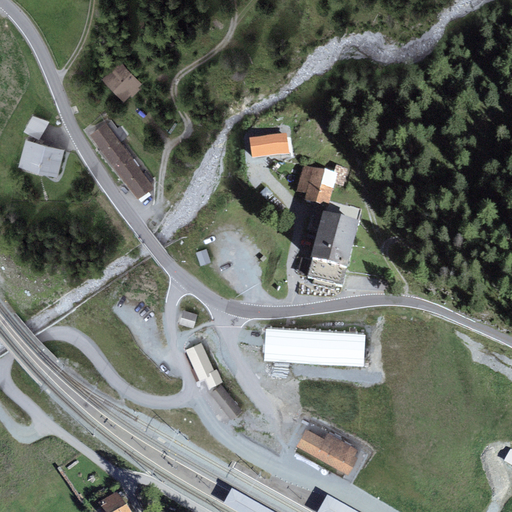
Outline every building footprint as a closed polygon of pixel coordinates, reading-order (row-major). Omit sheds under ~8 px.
[(143,84),(121,62),(102,81),(124,103),(143,84)] [(48,123),(32,115),(23,132),(39,140),(48,123)] [(107,124),(106,123),(90,135),(138,199),(153,188),(119,142),(127,136),(120,127),(118,129),(111,120),(107,124)] [(287,136),(249,142),(253,162),(290,156),(287,136)] [(64,150),(25,140),(18,167),(57,177),(64,150)] [(297,194),(307,197),(305,205),(325,210),(328,211),(330,202),(334,187),(323,184),(326,173),(304,167),(297,194)] [(326,173),(323,184),(334,187),(344,189),(349,170),(336,167),(334,175),(326,173)] [(325,210),(322,221),(357,229),(362,210),(330,202),(328,211),(325,210)] [(360,230),(357,229),(322,221),(310,269),(345,277),(348,278),(360,230)] [(211,263),(206,249),(196,253),(200,267),(211,263)] [(342,291),(345,277),(310,269),(307,282),(342,291)] [(198,315),(183,310),(179,325),(193,330),(198,315)] [(378,327),(390,326),(389,317),(377,317),(378,327)] [(316,332),(266,329),(264,361),(364,367),(366,335),(316,332)] [(370,337),(370,352),(381,353),(381,337),(370,337)] [(201,342),(184,350),(199,380),(205,378),(210,389),(221,383),(201,342)] [(236,405),(221,385),(210,394),(230,419),(241,411),(236,405)] [(324,437),(306,427),(296,445),(348,473),(358,456),(354,454),(357,448),(327,432),(324,437)] [(0,495),(61,462),(47,437),(0,463),(0,495)] [(127,511),(115,493),(97,505),(102,511),(127,511)]
